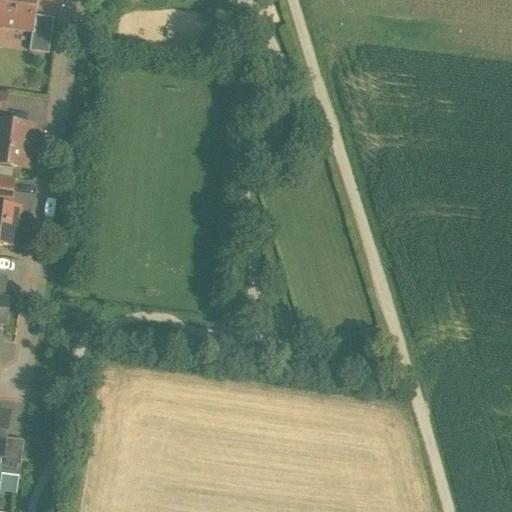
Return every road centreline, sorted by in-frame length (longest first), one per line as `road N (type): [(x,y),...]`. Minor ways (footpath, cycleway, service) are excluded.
road 1 (track): [(298,0),(450,511)]
road 2 (residential): [(82,0),(30,355),(13,385),(0,386)]
